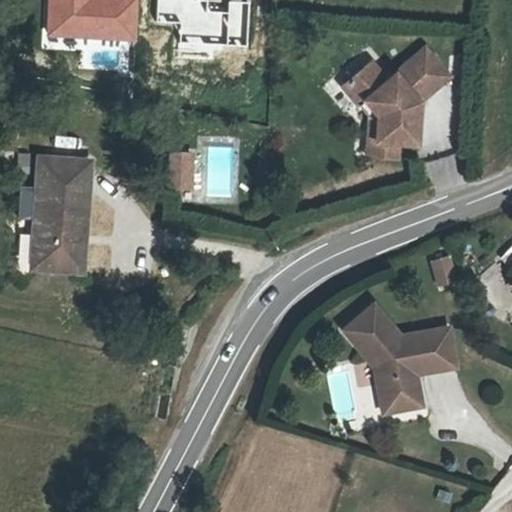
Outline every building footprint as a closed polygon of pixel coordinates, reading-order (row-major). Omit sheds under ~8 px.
[(370,59),(342,85),(360,104),(365,99),(378,113),(377,140),(399,141),(418,142),(419,125),(414,124),(415,109),(420,105),(420,99),(449,71),(424,44),(387,78),(370,59)] [(365,99),(360,104),(371,116),(369,154),(399,156),(399,141),(377,140),(378,113),(365,99)] [(193,156),(171,155),(169,190),(192,191),(193,156)] [(72,196),(80,195),(81,166),(39,164),(35,273),(68,274),(72,196)] [(76,274),(80,195),(72,196),(68,274),(76,274)] [(429,258),(437,288),(454,284),(446,253),(429,258)] [(374,384),(379,412),(407,406),(401,378),(401,374),(397,357),(404,356),(405,364),(439,357),(434,327),(384,336),(356,304),(326,330),(358,368),(362,387),(374,384)] [(441,367),(439,357),(405,364),(404,356),(397,357),(401,374),(441,367)] [(367,414),(379,412),(374,384),(362,387),(367,414)]
